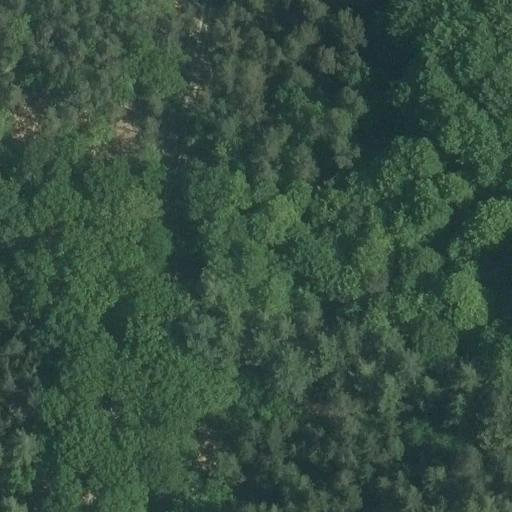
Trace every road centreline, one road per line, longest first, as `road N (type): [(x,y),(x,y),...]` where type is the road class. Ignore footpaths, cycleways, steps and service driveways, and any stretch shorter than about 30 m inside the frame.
road 1 (track): [(207,0),(90,511)]
road 2 (track): [(511,452),(124,367)]
road 3 (track): [(150,250),(0,250)]
